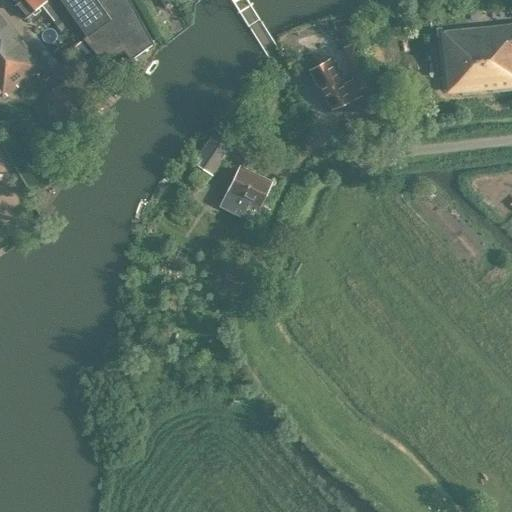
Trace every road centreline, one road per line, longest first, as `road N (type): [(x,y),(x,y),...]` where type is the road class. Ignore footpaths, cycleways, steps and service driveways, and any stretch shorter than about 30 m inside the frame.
road 1 (unclassified): [(278,52),(326,119),(361,143),(511,132)]
road 2 (track): [(255,314),(253,281),(266,227),(326,119)]
